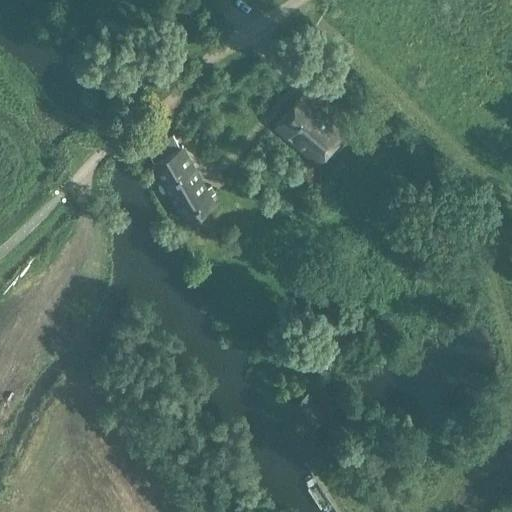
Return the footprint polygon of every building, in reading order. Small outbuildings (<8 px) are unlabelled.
[(272,127),(315,163),(341,131),(299,95),(272,127)] [(148,149),(155,161),(153,162),(168,191),(198,175),(183,147),(181,148),(174,135),(148,149)] [(198,175),(168,191),(183,219),(213,203),(209,196),(215,193),(211,186),(205,188),(198,175)] [(254,224),(241,200),(228,207),(240,231),(254,224)] [(341,244),(365,270),(407,231),(383,205),(341,244)] [(331,291),(315,269),(297,282),(313,304),(331,291)] [(320,413),(306,392),(288,403),(302,425),(320,413)]
